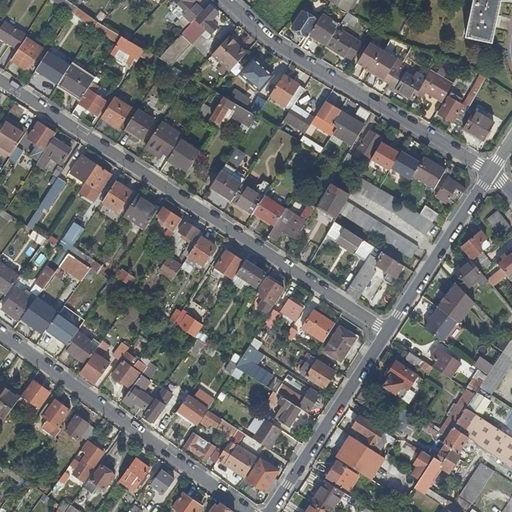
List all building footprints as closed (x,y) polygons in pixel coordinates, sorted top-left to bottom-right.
[(53,0),(73,13),(77,7),(76,7),(65,0),(53,0)] [(202,1),(200,0),(171,0),(174,2),(172,4),(178,9),(180,7),(185,12),(174,25),(183,33),(203,12),(197,6),(202,1)] [(259,0),(253,7),(259,13),(271,0),(259,0)] [(353,0),(330,0),(347,12),(353,0)] [(501,0),(473,0),(466,36),(493,41),(501,0)] [(211,22),(216,16),(219,13),(209,5),(203,12),(183,33),(159,59),(167,64),(171,66),(205,29),(212,35),(218,28),(215,25),(211,22)] [(73,13),(94,29),(98,23),(77,7),(73,13)] [(292,27),(308,38),(310,35),(318,22),(302,11),(292,27)] [(351,24),(355,18),(348,14),(344,20),(351,24)] [(219,21),(216,16),(211,22),(215,25),(219,21)] [(339,26),(322,16),(318,22),(310,35),(327,46),(339,26)] [(0,29),(0,38),(17,49),(25,36),(5,22),(0,29)] [(94,29),(117,43),(121,37),(102,26),(98,23),(94,29)] [(345,56),(352,60),(361,46),(341,32),(344,28),(340,25),(339,26),(327,46),(344,57),(345,56)] [(132,38),(123,33),(121,37),(129,41),(132,38)] [(25,37),(11,60),(27,71),(42,48),(25,37)] [(133,61),(136,63),(144,50),(129,41),(121,37),(117,43),(110,54),(114,56),(119,49),(129,56),(125,63),(129,66),(133,61)] [(234,45),(227,39),(212,56),(229,72),(245,54),(238,47),(237,49),(233,46),(234,45)] [(61,44),(55,40),(36,70),(58,85),(67,72),(52,62),(56,55),(55,54),(61,44)] [(364,67),(390,84),(397,73),(391,69),(396,61),(369,44),(357,63),(364,67)] [(241,75),(250,83),(259,91),(272,77),(271,75),(266,70),(254,60),(241,75)] [(66,90),(81,99),(93,80),(71,65),(67,72),(58,85),(57,86),(65,91),(66,90)] [(275,71),(269,66),(266,70),(271,75),(275,71)] [(390,84),(364,67),(363,69),(389,86),(390,84)] [(423,85),(398,70),(397,73),(390,84),(389,86),(388,87),(395,91),(396,89),(414,100),(420,90),(423,85)] [(420,90),(443,103),(453,84),(437,74),(433,81),(428,77),(423,85),(420,90)] [(270,97),(290,110),(291,110),(294,105),(299,97),(304,89),(298,85),(283,75),(270,97)] [(468,97),(474,100),(486,79),(480,76),(468,97)] [(256,95),(259,91),(250,83),(247,86),(256,95)] [(79,104),(97,116),(106,101),(94,94),(98,88),(92,84),(79,104)] [(308,91),(304,89),(299,97),(303,99),(308,91)] [(131,109),(114,97),(101,117),(119,128),(131,109)] [(303,99),(299,97),(294,105),(298,107),(303,99)] [(474,100),(468,97),(463,106),(462,107),(468,111),(474,100)] [(239,130),(245,134),(257,117),(246,111),(238,106),(224,98),(211,120),(219,125),(222,120),(227,122),(231,116),(243,124),(239,130)] [(259,98),(253,109),(260,112),(265,101),(259,98)] [(462,107),(463,106),(448,98),(438,115),(459,127),(468,111),(462,107)] [(241,100),(238,106),(246,111),(250,105),(241,100)] [(332,135),(352,147),(364,128),(340,113),(340,112),(325,102),(314,119),(299,142),(321,154),(332,135)] [(15,104),(10,112),(18,118),(23,110),(15,104)] [(209,108),(204,104),(195,118),(201,121),(209,108)] [(311,116),(298,107),(294,105),(291,110),(308,120),(310,117),(311,116)] [(154,121),(137,110),(125,129),(142,139),(154,121)] [(314,119),(310,117),(308,120),(291,110),(290,110),(278,129),(299,142),(314,119)] [(475,111),(464,130),(484,141),(495,123),(475,111)] [(28,131),(6,117),(5,119),(26,133),(28,131)] [(0,126),(0,149),(11,156),(17,148),(26,133),(5,119),(0,126)] [(31,157),(38,162),(53,138),(56,134),(39,123),(29,139),(38,146),(31,157)] [(182,137),(161,123),(145,148),(160,157),(163,154),(169,158),(180,141),(182,137)] [(382,140),(383,140),(383,139),(370,131),(367,137),(366,137),(358,151),(371,159),(382,140)] [(71,150),(53,138),(38,162),(45,166),(49,160),(49,159),(50,157),(62,165),(71,150)] [(168,160),(188,173),(200,154),(180,141),(169,158),(168,160)] [(388,146),(381,142),(372,159),(391,170),(392,167),(402,150),(395,146),(393,149),(388,146)] [(236,147),(227,160),(237,167),(246,155),(236,147)] [(24,152),(17,148),(11,156),(9,160),(16,164),(24,152)] [(410,152),(403,148),(402,150),(392,167),(411,179),(413,175),(421,162),(413,158),(409,155),(410,152)] [(357,159),(348,154),(341,166),(350,171),(357,159)] [(70,174),(85,183),(97,165),(82,156),(70,174)] [(445,171),(423,157),(421,162),(413,175),(435,188),(445,171)] [(111,174),(97,165),(85,183),(99,192),(111,174)] [(58,174),(60,175),(63,170),(59,167),(54,175),(56,176),(58,174)] [(353,172),(361,177),(363,173),(356,168),(353,172)] [(453,172),(447,168),(445,171),(435,188),(434,189),(437,190),(440,192),(449,179),(453,172)] [(206,181),(212,184),(219,174),(213,170),(206,181)] [(242,185),(220,171),(219,174),(212,184),(210,187),(232,201),(242,185)] [(66,183),(58,178),(40,206),(43,208),(48,211),(66,183)] [(398,201),(360,178),(353,190),(393,212),(398,201)] [(458,185),(449,179),(440,192),(437,190),(435,193),(438,195),(437,197),(446,203),(448,200),(456,205),(463,194),(456,189),(458,185)] [(253,191),(242,184),(242,185),(232,201),(253,214),(254,213),(264,196),(271,185),(263,180),(261,184),(257,184),(253,191)] [(131,192),(116,182),(102,203),(118,213),(131,192)] [(319,206),(337,216),(349,195),(331,185),(319,206)] [(285,210),(264,196),(254,213),(275,226),(285,210)] [(124,216),(145,230),(158,211),(136,197),(124,216)] [(454,208),(456,205),(448,200),(446,203),(454,208)] [(433,224),(400,201),(393,212),(426,234),(433,224)] [(418,247),(346,202),(340,213),(411,258),(418,247)] [(438,213),(425,205),(420,213),(424,215),(433,221),(438,213)] [(337,216),(319,206),(316,211),(329,219),(328,221),(332,224),(337,216)] [(170,229),(174,232),(182,220),(164,208),(158,217),(163,220),(161,223),(170,229)] [(300,217),(286,208),(285,210),(275,226),(268,236),(277,242),(282,233),(294,241),(308,219),(302,215),(300,217)] [(0,215),(8,221),(11,216),(5,213),(0,210),(0,215)] [(40,212),(37,210),(26,227),(30,229),(41,213),(40,212)] [(498,211),(487,220),(500,236),(511,227),(498,211)] [(191,240),(197,244),(201,237),(203,233),(185,222),(179,232),(191,240)] [(355,254),(366,261),(375,248),(334,222),(326,236),(336,242),(340,236),(358,248),(355,254)] [(75,224),(59,248),(69,255),(73,249),(85,230),(75,224)] [(174,232),(170,229),(165,237),(164,237),(160,243),(165,246),(174,232)] [(30,238),(42,246),(46,240),(34,232),(30,238)] [(481,233),(473,240),(472,239),(462,248),(472,260),(482,252),(478,246),(486,239),(481,233)] [(216,247),(201,237),(197,244),(188,257),(183,264),(192,269),(197,261),(204,265),(216,247)] [(197,244),(191,240),(182,254),(188,257),(197,244)] [(391,285),(403,266),(375,248),(366,261),(352,284),(363,291),(376,272),(371,269),(377,260),(380,261),(377,266),(388,273),(384,281),(391,285)] [(94,263),(73,249),(69,255),(91,269),(94,263)] [(215,268),(233,280),(236,275),(244,262),(226,251),(215,268)] [(501,275),(500,274),(495,279),(489,283),(493,287),(507,276),(509,279),(511,275),(511,251),(497,264),(504,272),(501,275)] [(40,267),(46,256),(39,253),(34,263),(40,267)] [(60,267),(82,282),(84,278),(91,269),(69,255),(60,267)] [(493,267),(485,256),(474,265),(483,275),(493,267)] [(160,272),(173,280),(182,266),(169,258),(160,272)] [(467,285),(477,281),(483,276),(483,275),(474,265),(469,259),(455,271),(463,281),(461,282),(465,287),(467,285)] [(247,282),(257,289),(266,275),(245,261),(244,262),(236,275),(247,282)] [(115,277),(94,263),(91,269),(95,272),(112,283),(115,277)] [(0,290),(6,295),(18,278),(0,264),(0,290)] [(36,284),(43,290),(53,277),(56,272),(49,267),(36,284)] [(89,281),(95,272),(91,269),(84,278),(89,281)] [(495,279),(500,274),(496,269),(491,274),(495,279)] [(123,271),(118,278),(130,287),(135,279),(123,271)] [(247,282),(236,275),(233,280),(231,283),(242,291),(247,282)] [(483,276),(477,281),(482,286),(488,282),(483,276)] [(68,287),(53,277),(43,290),(58,300),(68,287)] [(256,295),(262,299),(261,301),(262,301),(258,308),(267,314),(283,289),(267,278),(256,295)] [(459,323),(478,303),(456,281),(438,307),(459,323)] [(363,291),(352,284),(346,293),(357,300),(363,291)] [(2,310),(19,322),(34,301),(18,290),(9,302),(8,302),(2,310)] [(280,312),(295,322),(303,310),(288,300),(280,312)] [(438,307),(427,328),(445,342),(459,323),(438,307)] [(177,310),(170,321),(174,324),(181,314),(181,313),(177,310)] [(279,316),(272,311),(263,325),(270,329),(279,316)] [(309,332),(324,342),(335,324),(314,311),(303,328),(309,332)] [(79,329),(58,314),(46,331),(67,346),(76,334),(79,329)] [(202,327),(181,314),(174,324),(176,326),(195,338),(202,327)] [(160,316),(151,328),(161,336),(170,324),(160,316)] [(309,332),(303,328),(300,333),(306,337),(309,332)] [(341,328),(326,351),(341,361),(356,338),(341,328)] [(297,333),(291,329),(284,338),(290,342),(297,333)] [(98,349),(76,334),(67,346),(65,349),(87,364),(98,349)] [(490,394),(511,360),(511,337),(510,340),(488,374),(486,377),(479,388),(487,392),(490,394)] [(475,365),(488,374),(510,340),(509,339),(505,345),(502,344),(498,350),(491,345),(486,353),(485,352),(482,357),(481,357),(475,365)] [(113,357),(120,362),(120,360),(126,353),(129,349),(119,342),(114,350),(116,352),(113,357)] [(108,349),(101,344),(98,349),(87,364),(81,371),(91,378),(89,380),(95,384),(106,369),(97,363),(108,349)] [(146,355),(152,359),(158,351),(152,346),(146,355)] [(252,359),(256,351),(249,346),(241,359),(237,366),(236,367),(261,383),(267,374),(249,362),(252,359)] [(436,362),(432,368),(450,379),(460,363),(437,348),(430,358),(436,362)] [(258,363),(263,355),(256,351),(252,359),(258,363)] [(423,372),(428,365),(422,361),(409,353),(405,360),(417,368),(423,372)] [(147,367),(137,361),(135,364),(132,362),(134,359),(128,354),(122,362),(112,376),(131,389),(147,367)] [(234,355),(230,361),(237,366),(241,359),(234,355)] [(316,361),(306,377),(325,389),(335,373),(316,361)] [(157,368),(150,363),(147,367),(131,389),(122,401),(131,407),(135,402),(145,410),(152,400),(149,398),(142,393),(150,381),(148,380),(157,368)] [(395,395),(402,400),(417,377),(410,372),(396,363),(386,377),(388,378),(383,387),(395,395)] [(91,378),(81,371),(80,373),(89,380),(91,378)] [(479,371),(467,390),(474,395),(477,392),(479,388),(486,377),(479,371)] [(417,377),(402,400),(408,403),(423,381),(417,377)] [(155,384),(150,381),(142,393),(149,398),(150,396),(148,394),(155,384)] [(34,382),(22,397),(38,409),(50,393),(34,382)] [(276,393),(278,389),(280,386),(276,383),(274,386),(272,385),(271,386),(269,384),(267,387),(276,393)] [(0,417),(4,420),(19,399),(0,385),(0,417)] [(172,395),(163,388),(143,417),(151,422),(163,404),(166,403),(172,395)] [(289,402),(292,398),(278,389),(276,393),(288,402),(289,402)] [(309,412),(311,409),(320,395),(311,389),(302,404),(292,398),(289,402),(299,409),(301,406),(309,412)] [(441,430),(427,422),(426,424),(438,432),(441,434),(446,437),(456,423),(465,409),(474,395),(467,390),(456,406),(449,416),(441,430)] [(193,422),(198,426),(208,410),(214,401),(200,391),(194,400),(188,396),(177,411),(193,422)] [(491,401),(477,392),(474,395),(465,409),(479,418),(491,401)] [(57,427),(60,424),(69,411),(55,401),(51,407),(48,404),(40,415),(48,421),(42,428),(56,438),(61,430),(57,427)] [(288,428),(300,410),(299,409),(289,402),(288,402),(287,404),(289,406),(279,422),(288,428)] [(446,415),(449,416),(456,406),(453,404),(446,415)] [(411,420),(414,417),(401,408),(391,423),(403,432),(411,420)] [(311,409),(309,412),(308,414),(317,421),(321,416),(311,409)] [(456,431),(467,438),(471,441),(481,449),(506,465),(511,469),(511,438),(496,429),(479,418),(465,409),(456,423),(460,426),(456,431)] [(193,422),(177,411),(175,415),(190,425),(193,422)] [(210,424),(228,435),(232,428),(233,427),(222,419),(221,422),(208,413),(202,422),(208,427),(210,424)] [(80,437),(87,442),(96,430),(76,416),(66,431),(78,440),(80,437)] [(380,437),(383,432),(360,417),(353,428),(368,438),(366,441),(380,450),(386,441),(380,437)] [(42,422),(37,419),(27,433),(29,435),(33,430),(35,431),(42,422)] [(418,419),(416,422),(422,426),(421,428),(427,431),(426,432),(435,438),(438,432),(426,424),(424,423),(422,422),(418,419)] [(269,450),(282,431),(266,420),(253,439),(264,447),(269,450)] [(408,435),(415,423),(411,420),(403,432),(402,434),(408,435)] [(466,441),(467,438),(456,431),(460,426),(456,423),(446,437),(446,438),(461,448),(462,447),(465,447),(467,443),(466,441)] [(236,431),(232,428),(228,435),(224,440),(229,443),(236,431)] [(225,464),(245,476),(255,461),(236,448),(243,436),(236,431),(229,443),(221,455),(218,460),(224,464),(225,464)] [(389,436),(383,432),(380,437),(386,441),(389,436)] [(200,438),(193,433),(184,447),(206,461),(215,448),(208,443),(204,449),(196,444),(200,438)] [(446,437),(441,434),(437,439),(439,440),(432,450),(431,449),(429,452),(419,445),(416,449),(432,459),(443,443),(446,438),(446,437)] [(375,478),(386,459),(350,436),(339,456),(375,478)] [(458,453),(461,448),(446,438),(443,443),(432,459),(422,475),(418,481),(414,487),(448,510),(451,511),(463,511),(453,505),(431,490),(433,488),(428,485),(439,468),(448,473),(451,469),(458,459),(460,454),(458,453)] [(104,454),(87,442),(81,451),(87,456),(84,461),(94,468),(104,454)] [(415,470),(411,476),(418,481),(422,475),(432,459),(416,449),(415,448),(413,447),(412,449),(421,455),(414,464),(417,466),(415,470)] [(261,455),(272,462),(275,456),(264,449),(261,455)] [(211,461),(215,464),(218,460),(221,455),(217,452),(211,461)] [(139,483),(144,477),(149,469),(135,459),(119,481),(133,492),(139,483)] [(84,482),(94,468),(84,461),(80,465),(76,462),(74,466),(78,469),(73,475),(84,482)] [(349,474),(351,471),(337,463),(327,478),(345,490),(353,477),(349,474)] [(459,496),(470,504),(472,505),(493,472),(480,463),(459,496)] [(0,464),(0,469),(19,483),(22,479),(3,466),(1,464),(0,464)] [(91,481),(105,491),(115,476),(108,471),(108,469),(104,466),(102,467),(101,466),(91,481)] [(272,481),(270,479),(261,474),(255,470),(247,481),(269,495),(278,481),(273,478),(272,481)] [(162,502),(165,504),(179,484),(161,471),(151,486),(165,497),(162,502)] [(70,476),(65,472),(59,481),(64,484),(70,476)] [(343,509),(351,497),(325,481),(311,502),(325,511),(330,511),(335,504),(343,509)] [(183,493),(173,508),(178,511),(197,511),(202,507),(183,493)] [(459,496),(453,505),(463,511),(465,511),(470,504),(459,496)] [(63,501),(59,506),(57,510),(60,511),(66,511),(70,507),(63,501)] [(304,511),(325,511),(311,502),(304,511)]
